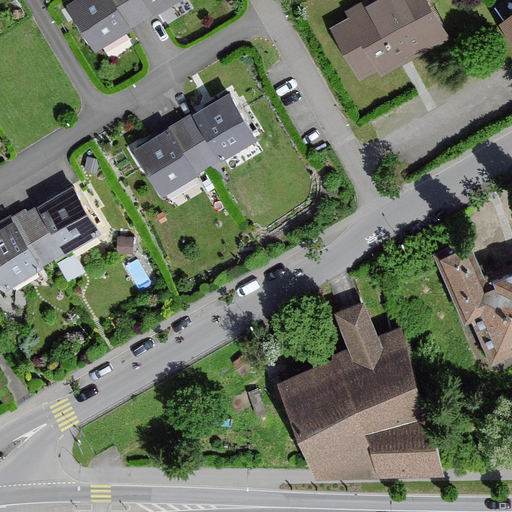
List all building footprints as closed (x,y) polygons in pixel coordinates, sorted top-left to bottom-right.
[(168,0),(67,0),(59,5),(87,51),(168,0)] [(441,43),(416,0),(358,0),(338,12),(340,16),(321,27),(353,83),(371,73),(375,81),(441,43)] [(511,6),(489,21),(511,59),(511,6)] [(249,139),(222,93),(124,150),(150,196),(249,139)] [(0,285),(91,230),(64,187),(0,226),(0,285)] [(463,241),(429,255),(455,321),(462,318),(480,361),(511,348),(511,264),(478,278),(463,241)] [(299,472),(438,467),(389,327),(367,335),(355,299),(325,310),(337,346),(320,352),(323,360),(266,380),(299,472)]
